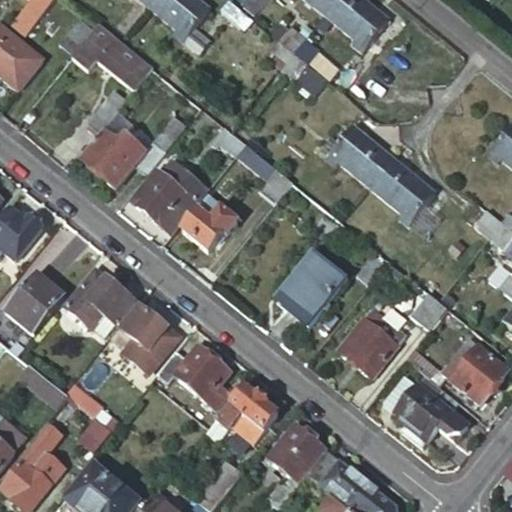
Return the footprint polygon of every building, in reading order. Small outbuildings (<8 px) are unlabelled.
[(58,0),(32,0),(36,3),(16,28),(28,37),(58,0)] [(193,0),(155,0),(149,8),(179,33),(175,38),(186,47),(212,15),(193,0)] [(253,0),(245,10),(255,18),(269,0),(253,0)] [(306,0),(327,17),(341,0),(306,0)] [(390,22),(363,0),(341,0),(327,17),(358,42),(354,47),(364,55),(390,22)] [(234,9),(226,18),(246,35),(254,25),(234,9)] [(85,20),(64,46),(75,55),(96,29),(85,20)] [(0,26),(0,76),(20,93),(44,63),(0,26)] [(294,28),(281,44),(296,57),(304,46),(296,40),(301,34),(294,28)] [(156,72),(102,29),(74,61),(91,75),(100,64),(137,95),(156,72)] [(309,40),(301,34),(296,40),(304,46),(309,40)] [(313,54),(318,47),(309,40),(304,46),(313,54)] [(281,59),(289,65),(296,57),(281,44),(268,59),(275,65),(281,59)] [(304,46),(296,57),(310,68),(324,52),(318,47),(313,54),(304,46)] [(324,52),(310,68),(329,84),(343,68),(324,52)] [(296,57),(289,65),(297,73),(292,79),(298,84),(310,68),(296,57)] [(90,128),(101,138),(107,131),(128,106),(117,97),(90,128)] [(101,138),(82,162),(117,191),(136,168),(149,178),(189,130),(175,119),(148,152),(131,137),(125,146),(107,131),(101,138)] [(342,165),(372,189),(394,163),(354,130),(328,162),(338,170),(342,165)] [(511,168),(511,130),(489,158),(500,167),(504,162),(511,168)] [(249,148),(229,132),(219,144),(239,160),(249,148)] [(249,148),(239,160),(270,184),(262,194),(277,207),(295,185),(249,148)] [(394,163),(372,189),(403,214),(398,219),(409,228),(435,197),(394,163)] [(183,170),(179,166),(169,179),(173,183),(183,170)] [(212,193),(183,170),(173,183),(190,197),(201,206),(212,193)] [(134,204),(164,228),(190,197),(173,183),(169,179),(160,172),(134,204)] [(492,191),(479,207),(503,226),(511,217),(501,209),(507,203),(492,191)] [(0,193),(0,211),(9,201),(0,193)] [(164,228),(175,237),(201,206),(190,197),(164,228)] [(212,201),(185,233),(210,254),(225,234),(228,238),(240,223),(212,201)] [(486,228),(495,235),(503,226),(479,207),(467,223),(481,235),(486,228)] [(28,225),(12,211),(0,225),(0,250),(18,265),(45,231),(32,221),(28,225)] [(511,233),(511,217),(503,226),(511,233)] [(498,248),(504,253),(511,243),(511,233),(503,226),(495,235),(503,241),(498,248)] [(316,255),(276,303),(310,329),(350,282),(316,255)] [(375,256),(358,276),(370,286),(387,266),(375,256)] [(99,275),(70,310),(84,323),(88,319),(109,337),(120,327),(137,306),(99,275)] [(38,339),(68,302),(39,278),(8,316),(38,339)] [(432,335),(452,312),(441,303),(432,296),(413,319),(432,335)] [(126,333),(117,343),(139,360),(135,364),(151,377),(181,341),(142,310),(124,331),(126,333)] [(374,312),(340,354),(371,380),(406,338),(374,312)] [(511,314),(503,326),(511,333),(511,314)] [(473,342),(451,369),(460,376),(482,349),(473,342)] [(189,364),(178,355),(159,378),(170,387),(176,380),(219,414),(233,397),(223,388),(234,376),(201,349),(189,364)] [(416,354),(408,363),(428,379),(440,389),(448,380),(481,408),(510,373),(482,349),(460,376),(451,369),(444,377),(416,354)] [(32,389),(41,377),(31,369),(22,380),(32,389)] [(452,416),(460,405),(440,389),(428,379),(422,386),(409,376),(386,405),(410,424),(406,429),(426,447),(439,431),(457,445),(469,430),(452,416)] [(70,401),(66,398),(43,379),(36,388),(63,410),(70,401)] [(104,410),(75,387),(66,398),(70,401),(80,409),(95,422),(104,410)] [(281,418),(247,390),(213,432),(211,434),(216,438),(220,433),(226,438),(243,416),(248,420),(238,432),(256,447),(281,418)] [(0,477),(16,457),(0,444),(0,427),(5,421),(0,417),(0,477)] [(80,446),(95,458),(112,436),(98,424),(80,446)] [(282,511),(309,480),(330,455),(298,428),(270,462),(288,477),(267,502),(278,511),(282,511)] [(30,511),(63,472),(32,447),(21,461),(26,464),(5,489),(16,499),(12,505),(20,511),(30,511)] [(398,511),(330,455),(309,480),(339,504),(348,511),(398,511)] [(207,511),(218,511),(246,478),(230,465),(198,504),(207,511)] [(68,505),(70,506),(76,511),(137,511),(143,506),(97,469),(68,505)] [(5,489),(0,494),(0,495),(12,505),(16,499),(5,489)] [(146,511),(178,511),(160,496),(146,511)]
